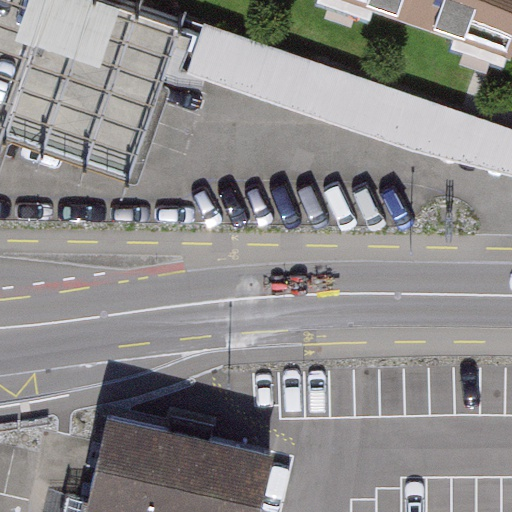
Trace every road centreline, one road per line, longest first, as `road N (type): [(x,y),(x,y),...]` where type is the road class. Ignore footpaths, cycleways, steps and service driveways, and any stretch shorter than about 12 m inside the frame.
road 1 (primary): [(151,308),(338,295),(511,295)]
road 2 (primary): [(151,308),(0,281)]
